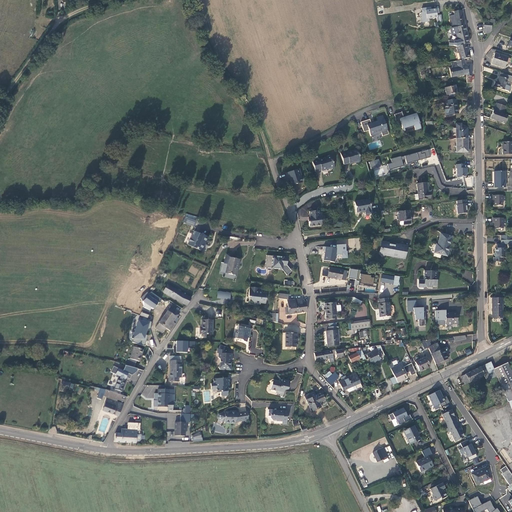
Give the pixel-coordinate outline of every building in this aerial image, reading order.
[(465,26),(463,15),(462,10),(454,12),(454,15),(450,16),(451,28),(465,26)] [(491,23),(484,23),(483,33),(488,33),(491,31),(491,23)] [(466,34),(465,29),(465,26),(451,28),(450,28),(452,35),(456,34),(459,46),(466,44),(467,44),(469,44),(466,34)] [(459,46),(456,47),(458,53),(459,53),(460,60),(464,59),(469,58),(467,50),(466,44),(459,46)] [(511,59),(495,53),(491,64),(505,68),(506,63),(508,64),(508,62),(509,62),(511,59)] [(472,75),(472,64),(465,65),(464,59),(460,60),(456,61),(457,63),(451,64),(452,68),(449,69),(451,77),(467,74),(466,83),(471,82),(471,75),(472,75)] [(511,81),(511,76),(501,73),(499,77),(497,82),(494,81),(493,86),(509,91),(511,87),(505,85),(507,80),(511,81)] [(455,86),(444,88),(446,95),(448,95),(455,93),(457,93),(455,86)] [(446,116),(452,115),(452,112),(458,111),(456,99),(446,101),(447,106),(442,107),(443,113),(445,113),(446,116)] [(496,103),(494,110),(504,114),(506,107),(496,103)] [(494,110),(493,110),(491,118),(505,123),(508,115),(494,110)] [(419,124),(416,114),(404,118),(401,112),(394,115),(397,125),(401,124),(402,129),(413,125),(415,130),(420,128),(419,124)] [(388,134),(384,120),(377,122),(371,124),(369,120),(360,122),(364,132),(369,131),(370,134),(380,131),(381,133),(382,136),(388,134)] [(456,139),(467,138),(467,128),(461,128),(461,124),(456,124),(456,139)] [(467,138),(456,139),(456,153),(467,152),(467,138)] [(502,154),(511,154),(511,142),(502,142),(502,154)] [(357,150),(346,153),(346,151),(340,152),(344,164),(349,163),(354,162),(356,161),(356,162),(359,161),(359,163),(361,163),(357,150)] [(430,150),(391,158),(392,163),(388,164),(389,169),(404,166),(403,159),(406,159),(407,162),(431,157),(430,150)] [(312,160),(315,172),(321,170),(322,170),(327,169),(332,167),(332,168),(332,169),(335,168),(331,156),(319,160),(318,158),(312,160)] [(370,170),(381,167),(378,159),(368,162),(370,170)] [(457,169),(457,178),(466,176),(466,168),(464,168),(464,164),(456,165),(456,169),(457,169)] [(299,169),(286,173),(287,177),(289,176),(290,180),(292,185),(302,182),(300,177),(301,177),(299,169)] [(505,171),(494,171),(494,188),(505,187),(505,171)] [(415,195),(415,200),(430,198),(430,193),(428,193),(426,183),(417,184),(418,194),(415,195)] [(502,195),(492,195),(492,200),(493,200),(494,206),(502,206),(502,201),(505,201),(505,196),(502,196),(502,195)] [(369,199),(354,202),(356,213),(365,211),(365,215),(371,214),(370,210),(371,210),(369,199)] [(467,213),(465,200),(457,201),(457,205),(456,205),(457,214),(467,213)] [(308,219),(309,226),(321,225),(320,216),(319,216),(319,211),(310,211),(310,217),(310,219),(308,219)] [(411,224),(410,214),(409,214),(409,211),(398,212),(398,216),(399,216),(400,224),(401,226),(411,224)] [(183,223),(191,226),(194,220),(185,217),(183,223)] [(502,218),(492,218),(492,223),(494,222),(494,229),(503,229),(503,224),(505,224),(505,219),(502,219),(502,218)] [(202,251),(208,237),(195,232),(194,236),(192,235),(188,245),(202,251)] [(447,256),(451,236),(440,234),(438,245),(436,244),(433,256),(440,258),(441,254),(447,256)] [(511,235),(501,235),(501,240),(507,240),(507,244),(511,244),(511,241),(511,235)] [(349,249),(360,248),(359,238),(348,239),(349,249)] [(382,242),(380,253),(404,258),(406,247),(397,245),(387,243),(382,242)] [(505,257),(505,244),(501,244),(497,244),(497,248),(495,248),(495,257),(493,257),(493,262),(495,262),(495,263),(497,263),(497,262),(503,262),(503,257),(505,257)] [(326,247),(324,260),(334,262),(336,249),(326,247)] [(236,275),(239,260),(229,258),(230,255),(226,254),(224,263),(227,264),(225,273),(236,275)] [(281,263),(281,261),(287,262),(288,257),(273,256),(272,258),(269,258),(266,260),(266,263),(268,266),(272,266),(271,268),(282,269),(282,268),(283,268),(283,265),(283,263),(281,263)] [(292,271),(287,265),(287,262),(281,261),(281,263),(283,263),(283,265),(283,268),(282,268),(282,269),(287,275),(292,271)] [(347,271),(329,268),(328,272),(323,271),(321,279),(324,279),(325,277),(341,280),(345,280),(347,271)] [(348,278),(360,280),(358,290),(363,291),(364,288),(370,290),(369,292),(375,293),(378,277),(360,274),(361,270),(350,268),(348,278)] [(436,271),(424,271),(424,280),(418,280),(418,287),(424,287),(426,286),(427,288),(432,288),(432,286),(436,286),(436,280),(435,280),(435,278),(436,278),(436,271)] [(380,282),(397,285),(398,278),(381,275),(380,282)] [(167,285),(163,292),(169,295),(179,302),(187,306),(191,298),(180,292),(181,291),(179,290),(178,291),(167,285)] [(262,292),(262,288),(249,287),(248,297),(252,297),(251,300),(255,300),(254,304),(260,304),(260,303),(265,304),(267,293),(262,292)] [(154,299),(156,295),(149,290),(146,293),(154,299)] [(217,291),(217,298),(230,299),(231,292),(217,291)] [(360,305),(362,301),(353,297),(351,301),(360,305)] [(380,317),(390,316),(389,302),(388,303),(388,298),(378,299),(379,303),(378,303),(380,317)] [(505,298),(492,298),(492,318),(502,318),(502,304),(505,304),(505,298)] [(301,299),(294,300),(294,301),(295,305),(296,304),(297,313),(307,311),(306,303),(306,302),(305,303),(302,303),(301,299)] [(294,300),(287,300),(288,307),(289,314),(297,313),(296,304),(295,305),(294,301),(294,300)] [(414,311),(416,320),(419,320),(419,326),(426,326),(425,310),(423,310),(423,308),(418,308),(418,306),(416,306),(416,301),(407,301),(407,312),(414,311)] [(337,315),(335,302),(325,303),(325,308),(326,311),(326,316),(328,316),(328,320),(335,319),(335,315),(337,315)] [(173,303),(171,306),(180,312),(182,309),(173,303)] [(138,315),(147,318),(150,309),(143,306),(142,310),(140,309),(138,315)] [(171,306),(165,314),(159,323),(155,328),(162,333),(166,328),(170,331),(175,324),(173,322),(174,321),(176,323),(179,319),(176,317),(180,312),(171,306)] [(445,313),(445,311),(440,311),(440,320),(438,320),(438,326),(444,325),(445,324),(446,325),(452,325),(452,324),(457,324),(457,312),(452,312),(452,313),(445,313)] [(151,321),(139,317),(132,337),(134,337),(132,342),(144,345),(151,321)] [(212,320),(201,320),(201,328),(200,328),(199,334),(212,334),(212,320)] [(369,320),(351,322),(352,330),(370,327),(369,320)] [(237,332),(238,333),(237,338),(242,340),(243,341),(246,342),(248,335),(249,335),(251,329),(239,326),(237,332)] [(337,326),(336,326),(329,327),(328,327),(329,331),(326,331),(328,346),(339,345),(337,329),(339,329),(338,327),(337,327),(337,326)] [(296,337),(296,333),(285,333),(285,347),(296,347),(296,343),(297,343),(297,337),(296,337)] [(176,340),(176,352),(188,353),(188,347),(195,347),(195,341),(176,340)] [(427,346),(425,340),(420,341),(424,349),(428,347),(427,346)] [(437,343),(428,347),(436,364),(448,358),(445,353),(449,352),(447,347),(443,348),(440,350),(437,343)] [(139,362),(143,350),(133,347),(130,359),(128,358),(126,365),(134,367),(136,361),(139,362)] [(230,362),(230,358),(232,358),(232,354),(225,354),(225,351),(224,351),(219,349),(217,348),(217,353),(218,354),(218,357),(220,359),(220,365),(218,367),(220,370),(231,370),(231,362),(230,362)] [(326,351),(314,353),(315,361),(329,359),(329,362),(334,361),(332,355),(332,350),(328,351),(326,351)] [(348,357),(351,363),(362,357),(363,359),(365,359),(362,352),(362,350),(356,351),(357,353),(351,355),(350,353),(349,353),(348,351),(346,352),(348,357)] [(381,353),(378,355),(375,350),(367,355),(371,364),(380,360),(379,358),(382,356),(381,353)] [(415,362),(419,371),(430,367),(426,357),(415,362)] [(181,361),(170,360),(169,364),(170,364),(169,377),(169,381),(178,382),(178,378),(181,378),(181,365),(181,361)] [(411,375),(416,373),(412,363),(403,367),(407,373),(410,372),(411,375)] [(511,372),(507,363),(493,369),(490,363),(461,377),(465,385),(484,376),(487,382),(497,377),(501,385),(500,386),(508,402),(509,401),(511,400),(511,372)] [(135,376),(136,370),(113,364),(112,370),(135,376)] [(390,368),(397,383),(407,379),(400,364),(390,368)] [(334,373),(325,381),(330,386),(337,378),(334,373)] [(357,384),(353,375),(346,378),(345,376),(342,377),(343,380),(339,382),(343,391),(347,389),(348,391),(350,392),(357,389),(355,385),(357,384)] [(122,392),(126,381),(118,378),(116,384),(112,382),(110,388),(122,392)] [(230,386),(229,378),(213,379),(214,383),(211,383),(211,389),(217,389),(217,392),(220,392),(221,395),(222,396),(227,396),(228,395),(227,386),(230,386)] [(272,381),(270,390),(276,391),(276,393),(280,394),(283,395),(284,389),(288,390),(290,381),(282,379),(281,382),(275,380),(272,381)] [(61,390),(73,391),(74,382),(62,381),(61,390)] [(107,397),(110,391),(101,388),(100,391),(104,393),(103,395),(107,397)] [(190,412),(190,406),(185,406),(185,401),(174,401),(174,390),(158,389),(158,394),(157,394),(157,399),(158,398),(158,407),(168,407),(168,411),(183,411),(183,412),(190,412)] [(123,404),(126,397),(110,391),(107,397),(103,410),(118,416),(123,404)] [(434,407),(440,405),(441,405),(442,408),(451,404),(447,397),(444,398),(440,391),(429,396),(434,407)] [(306,400),(311,411),(321,407),(319,403),(325,400),(323,395),(317,398),(316,396),(314,392),(304,396),(306,400)] [(389,414),(394,426),(412,419),(410,414),(407,415),(405,408),(389,414)] [(286,424),(287,412),(283,411),(274,410),(268,409),(268,416),(270,416),(270,418),(273,421),(276,421),(282,421),(282,424),(286,424)] [(230,412),(226,412),(224,415),(221,413),(219,415),(217,417),(218,420),(221,422),(224,420),(224,423),(235,423),(235,422),(248,420),(247,412),(237,413),(236,411),(230,411),(230,412)] [(453,411),(443,416),(448,425),(446,426),(450,434),(452,433),(457,442),(466,438),(465,436),(463,432),(461,428),(457,421),(458,421),(456,417),(453,411)] [(186,422),(175,422),(175,436),(185,436),(185,431),(186,431),(186,422)] [(115,433),(114,442),(136,443),(136,441),(136,434),(139,434),(140,423),(135,423),(128,423),(128,430),(121,429),(121,434),(116,433),(115,433)] [(414,425),(404,430),(408,438),(407,438),(410,445),(421,439),(414,425)] [(191,435),(193,442),(202,439),(200,432),(191,435)] [(470,445),(468,440),(460,444),(463,449),(459,450),(462,456),(465,454),(469,462),(477,458),(471,445),(470,445)] [(379,449),(372,452),(377,462),(383,459),(379,449)] [(424,458),(428,457),(432,456),(429,449),(422,452),(424,458)] [(424,458),(415,462),(420,473),(432,467),(428,457),(424,458)] [(500,469),(503,473),(501,474),(509,485),(511,482),(511,474),(506,465),(500,469)] [(472,474),(477,486),(489,480),(484,469),(472,474)] [(412,488),(415,487),(409,475),(406,476),(412,488)] [(430,488),(432,494),(431,495),(434,501),(439,498),(440,499),(446,497),(442,489),(445,488),(443,483),(430,488)] [(421,488),(414,491),(416,494),(418,498),(425,494),(424,490),(422,491),(421,488)] [(477,497),(469,501),(474,511),(480,511),(481,511),(487,509),(488,511),(499,511),(497,508),(495,510),(493,507),(490,501),(481,505),(477,497)]
